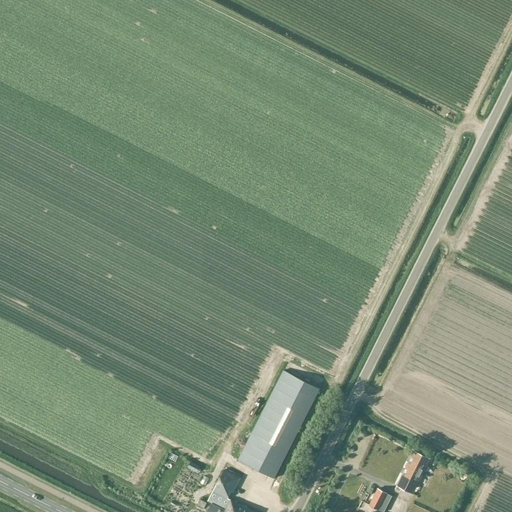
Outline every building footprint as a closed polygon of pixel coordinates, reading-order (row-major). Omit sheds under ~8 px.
[(284,370),(238,460),(275,479),(320,388),(284,370)] [(429,458),(414,450),(410,457),(414,459),(412,464),(408,462),(405,469),(408,471),(406,476),(402,474),(399,481),(414,488),(429,458)] [(191,461),(188,467),(198,472),(201,466),(191,461)] [(224,468),(208,501),(225,510),(223,511),(254,511),(228,499),(228,498),(232,491),(233,492),(240,478),(224,469),(224,468)] [(209,478),(204,476),(200,483),(206,486),(209,478)] [(383,511),(384,511),(393,496),(377,488),(369,505),(383,511)] [(200,499),(197,505),(204,509),(207,503),(200,499)]
